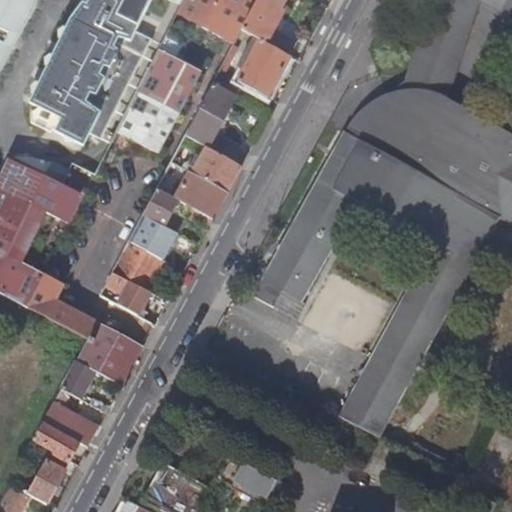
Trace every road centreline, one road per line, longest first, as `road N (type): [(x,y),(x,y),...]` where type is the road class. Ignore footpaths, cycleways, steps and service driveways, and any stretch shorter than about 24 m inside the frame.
road 1 (residential): [(147,379),(355,0)]
road 2 (residential): [(147,379),(312,469)]
road 3 (residential): [(76,511),(147,379)]
